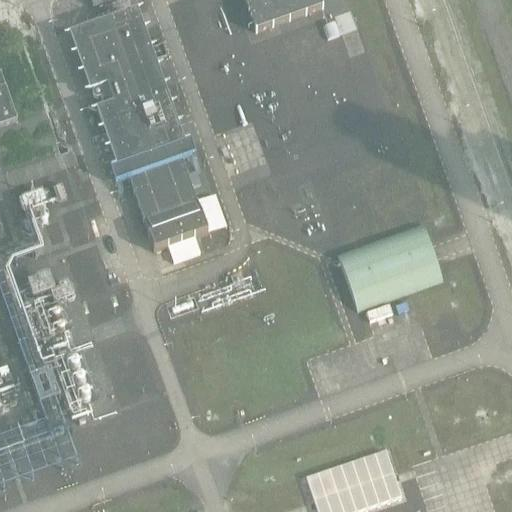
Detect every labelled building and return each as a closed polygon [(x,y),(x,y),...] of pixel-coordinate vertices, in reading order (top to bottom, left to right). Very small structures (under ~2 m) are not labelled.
[(118,0),(117,0),(88,0),(92,9),(118,0)] [(242,0),(255,33),(321,10),(317,0),(242,0)] [(116,189),(129,184),(153,254),(210,235),(195,192),(203,189),(198,174),(188,178),(183,164),(197,159),(192,145),(186,147),(136,15),(69,38),(89,95),(93,94),(94,95),(91,99),(92,101),(95,103),(99,103),(102,111),(96,114),(117,172),(110,174),(116,189)] [(0,131),(19,125),(2,75),(0,75),(0,131)] [(443,284),(424,228),(340,257),(358,314),(443,284)] [(310,393),(351,378),(342,355),(302,370),(310,393)] [(388,456),(307,483),(316,511),(370,511),(403,501),(388,456)]
